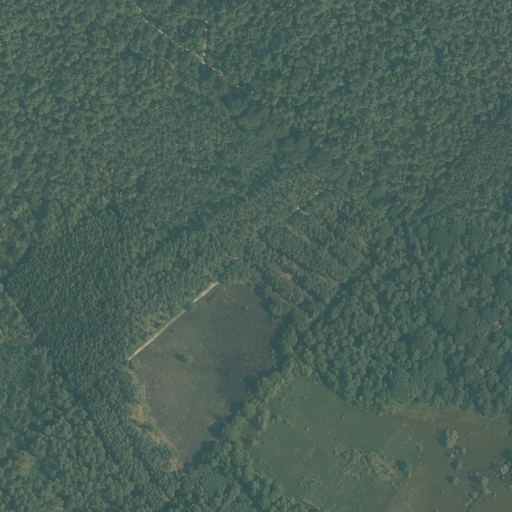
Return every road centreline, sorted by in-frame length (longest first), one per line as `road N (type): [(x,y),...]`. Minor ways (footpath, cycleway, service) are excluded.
road 1 (unknown): [(0,473),(283,214),(352,161)]
road 2 (track): [(511,295),(204,73),(204,0)]
road 3 (track): [(401,214),(161,511)]
road 4 (unknown): [(352,161),(188,44),(155,0)]
road 5 (track): [(202,0),(125,14),(112,2),(0,76)]
road 6 (unknown): [(352,161),(381,172),(429,225),(464,239),(487,269),(511,278)]
